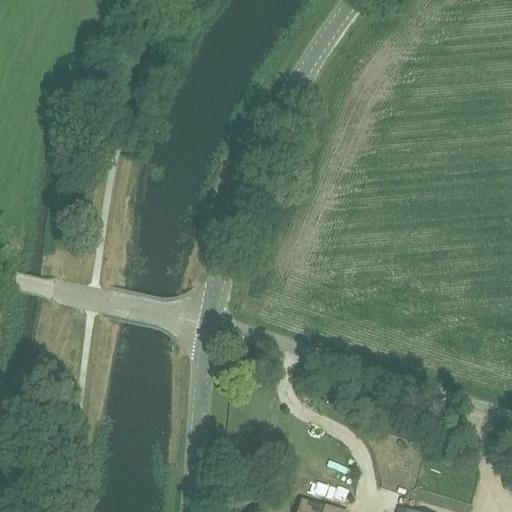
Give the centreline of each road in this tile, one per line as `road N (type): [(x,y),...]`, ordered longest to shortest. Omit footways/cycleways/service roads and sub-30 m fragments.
road 1 (tertiary): [(208,324),(239,204),(279,113),(352,0)]
road 2 (unclassified): [(511,417),(208,324)]
road 3 (tertiary): [(189,511),(208,324)]
